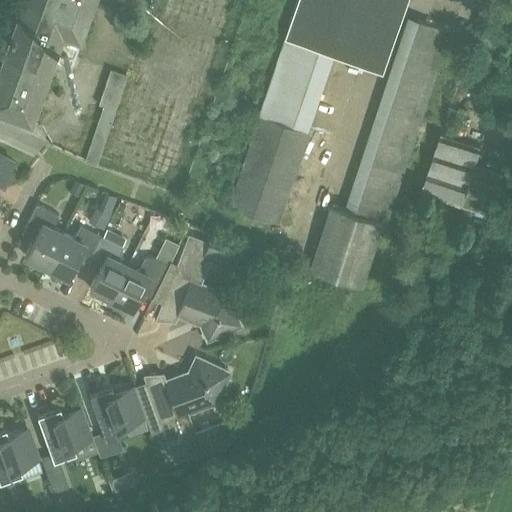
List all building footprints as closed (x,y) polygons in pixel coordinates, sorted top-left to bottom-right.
[(23,0),(0,67),(0,109),(29,120),(61,31),(78,37),(91,0),(23,0)] [(260,112),(229,204),(281,222),(312,130),(310,129),(336,53),(370,65),(391,0),(297,0),(296,7),(260,112)] [(390,219),(452,29),(409,15),(347,204),(335,201),(333,204),(332,204),(311,269),(365,285),(385,221),(386,221),(387,218),(390,219)] [(96,165),(127,74),(111,68),(99,103),(103,105),(85,160),(96,165)] [(498,218),(511,176),(496,171),(496,169),(476,163),(482,146),(441,133),(421,191),(462,205),(462,206),(498,218)] [(0,178),(3,180),(13,160),(0,153),(0,178)] [(63,232),(55,228),(54,224),(59,214),(37,203),(22,233),(34,238),(26,255),(47,265),(63,232)] [(87,265),(102,235),(80,224),(75,235),(71,236),(63,232),(47,265),(68,276),(76,259),(87,265)] [(235,271),(242,254),(188,233),(155,318),(156,319),(164,298),(180,305),(178,309),(202,318),(200,322),(207,338),(240,324),(227,294),(197,282),(206,260),(235,271)] [(111,297),(128,264),(119,260),(118,256),(123,246),(102,235),(87,265),(98,270),(90,287),(111,297)] [(128,264),(111,297),(132,308),(140,291),(152,297),(169,263),(156,256),(144,256),(139,267),(136,268),(128,264)] [(162,427),(174,460),(228,441),(222,423),(192,434),(184,411),(215,400),(228,371),(196,356),(189,371),(190,375),(167,383),(166,384),(168,388),(151,394),(144,373),(143,374),(152,399),(140,403),(150,431),(162,427)] [(125,422),(144,415),(133,385),(114,392),(111,384),(89,392),(103,431),(92,435),(100,456),(110,453),(123,448),(119,437),(118,433),(127,430),(125,422)] [(62,413),(59,405),(37,413),(53,458),(75,450),(73,443),(92,436),(81,406),(62,413)] [(21,472),(19,464),(38,457),(27,427),(8,434),(5,426),(0,428),(0,500),(18,494),(11,475),(21,472)]
